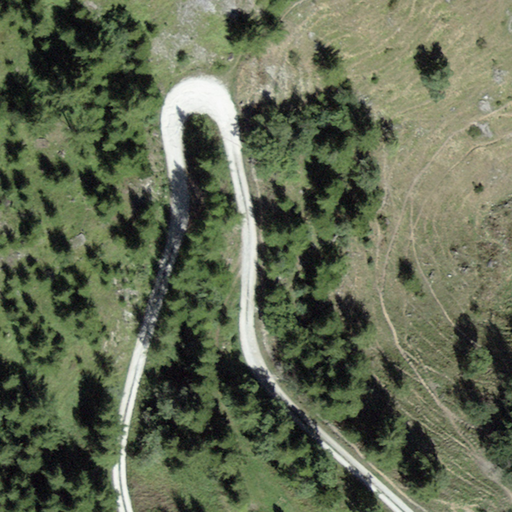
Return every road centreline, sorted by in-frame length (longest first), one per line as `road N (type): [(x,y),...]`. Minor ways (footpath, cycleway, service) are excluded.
road 1 (track): [(404,511),(274,393),(255,362),(245,207),(211,98)]
road 2 (track): [(211,98),(186,95),(173,117),(179,216),(120,443)]
